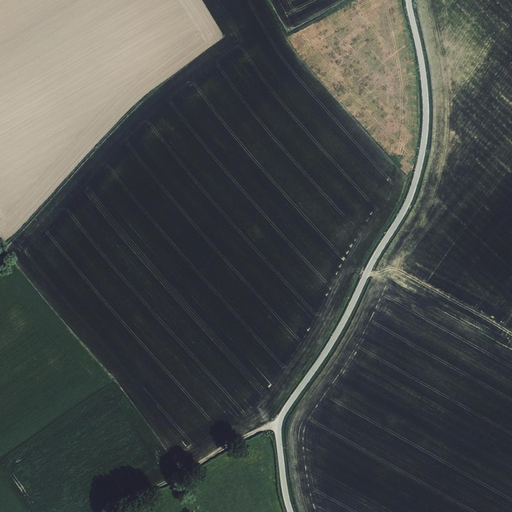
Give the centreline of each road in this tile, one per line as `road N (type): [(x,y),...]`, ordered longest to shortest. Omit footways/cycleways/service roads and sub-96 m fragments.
road 1 (unclassified): [(408,0),(425,95),(418,169),(334,338),(280,417),(290,511)]
road 2 (track): [(101,511),(279,421)]
